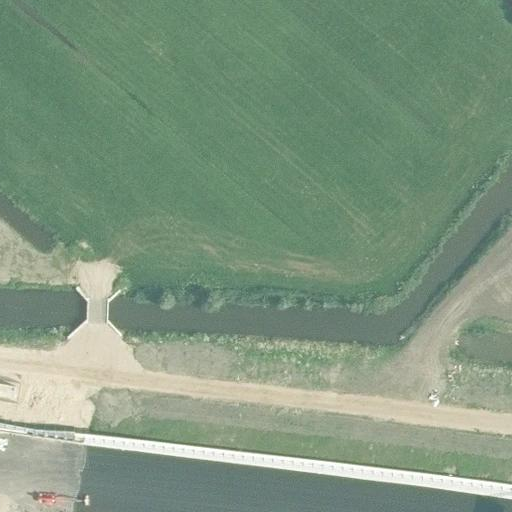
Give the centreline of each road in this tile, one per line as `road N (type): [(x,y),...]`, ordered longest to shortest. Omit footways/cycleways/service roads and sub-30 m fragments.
road 1 (motorway): [(305,511),(171,476),(0,452)]
road 2 (motorway): [(294,511),(0,486)]
